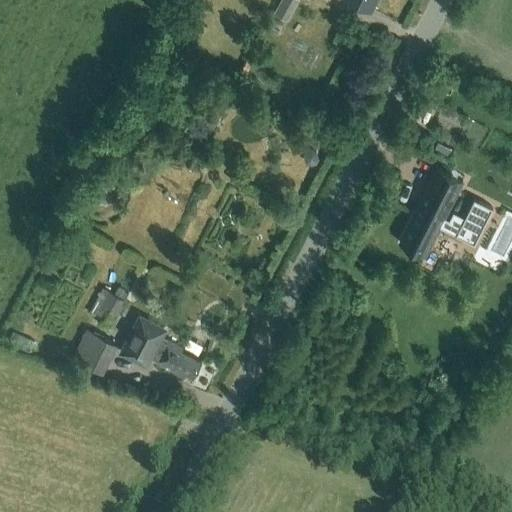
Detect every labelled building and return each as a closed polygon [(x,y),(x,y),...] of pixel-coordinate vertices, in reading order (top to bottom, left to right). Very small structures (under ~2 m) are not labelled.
[(288,19),(297,0),(280,0),(274,12),(288,19)] [(352,0),(371,9),(375,0),(352,0)] [(277,35),(282,25),(271,19),(266,29),(277,35)] [(441,72),(432,89),(438,92),(447,75),(441,72)] [(306,162),(311,165),(317,164),(320,158),(318,151),(312,148),(307,149),(304,154),(306,162)] [(400,242),(424,254),(463,179),(438,166),(400,242)] [(112,325),(126,297),(129,290),(118,285),(115,292),(104,286),(90,315),(112,325)] [(166,344),(161,341),(167,328),(138,313),(119,351),(148,366),(154,354),(160,357),(157,362),(190,379),(192,375),(193,375),(201,360),(182,350),(184,346),(169,338),(166,344)] [(100,370),(114,342),(88,328),(73,356),(100,370)]
